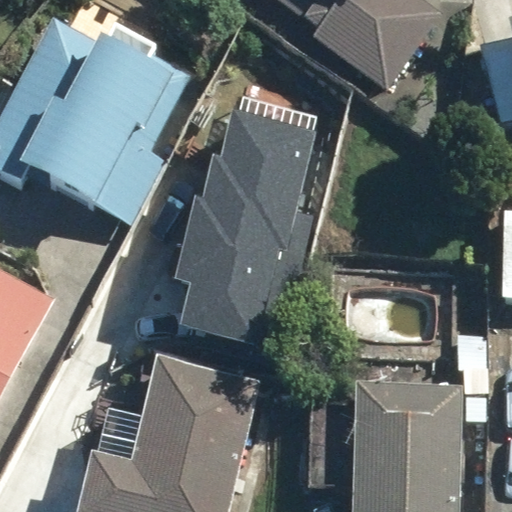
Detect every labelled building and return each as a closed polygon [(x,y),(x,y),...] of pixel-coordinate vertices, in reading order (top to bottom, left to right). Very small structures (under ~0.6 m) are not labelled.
[(311,0),(314,2),(299,23),(397,96),(454,20),(427,0),(311,0)] [(69,19),(0,142),(0,169),(36,190),(45,174),(140,227),(176,164),(157,153),(194,88),(69,19)] [(192,279),(181,325),(263,345),(315,129),(234,109),(221,159),(212,156),(202,197),(194,195),(174,275),(192,279)] [(0,437),(67,304),(0,270),(0,437)] [(111,462),(99,511),(241,511),(272,388),(171,363),(145,470),(111,462)] [(472,511),(470,393),(367,395),(369,511),(472,511)]
